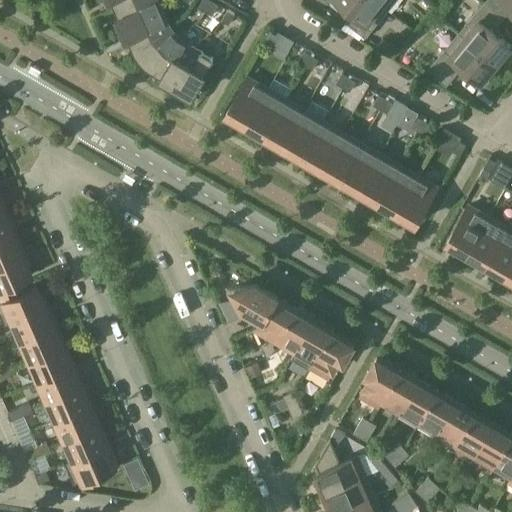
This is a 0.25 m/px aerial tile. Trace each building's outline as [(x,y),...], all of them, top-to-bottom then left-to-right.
[(117,16),(122,28),(162,11),(157,0),(132,0),(115,8),(119,16),(117,16)] [(202,0),(198,7),(205,11),(211,0),(210,0),(202,0)] [(211,0),(205,11),(212,15),(218,4),(211,0)] [(365,37),(388,10),(375,0),(338,0),(353,12),(346,22),(365,37)] [(375,0),(388,10),(395,0),(375,0)] [(511,0),(484,0),(483,2),(502,19),(511,8),(511,0)] [(492,30),(502,19),(483,2),(473,13),(458,32),(499,66),(511,52),(508,50),(511,45),(492,30)] [(222,20),(229,24),(235,13),(228,9),(222,20)] [(131,47),(131,48),(150,40),(168,24),(162,11),(122,28),(128,40),(129,39),(132,46),(131,47)] [(163,56),(178,38),(170,27),(168,24),(150,40),(131,48),(133,51),(135,55),(137,58),(139,61),(141,63),(144,66),(147,69),(150,71),(153,73),(163,56)] [(269,30),(264,41),(270,45),(276,34),(269,30)] [(488,80),(499,66),(458,32),(457,32),(463,37),(449,54),(444,49),(427,71),(445,86),(462,66),(481,82),(485,77),(488,80)] [(155,72),(172,83),(193,47),(178,38),(163,56),(153,73),(154,73),(155,72)] [(179,89),(191,97),(213,59),(193,47),(172,83),(180,88),(179,89)] [(305,51),(299,61),(306,65),(312,55),(305,51)] [(312,55),(306,65),(312,69),(318,59),(312,55)] [(342,72),(336,83),(343,87),(349,76),(342,72)] [(349,76),(343,87),(350,91),(356,80),(349,76)] [(245,126),(267,88),(247,77),(227,112),(235,117),(234,119),(245,126)] [(265,135),(286,99),(267,88),(245,126),(256,132),(258,130),(265,135)] [(379,94),(373,104),(380,108),(386,98),(379,94)] [(386,98),(380,108),(387,112),(393,102),(386,98)] [(283,148),(304,110),(286,99),(265,135),(272,139),(271,141),(283,148)] [(303,156),(323,121),(304,110),(283,148),(294,154),(295,152),(303,156)] [(417,116),(411,126),(418,130),(424,119),(417,116)] [(424,119),(418,130),(425,134),(431,123),(424,119)] [(320,169),(342,132),(323,121),(303,156),(310,161),(309,163),(320,169)] [(340,178),(360,142),(342,132),(320,169),(331,176),(332,174),(340,178)] [(459,140),(453,150),(460,154),(466,144),(459,140)] [(357,191),(379,153),(360,142),(340,178),(347,182),(346,184),(357,191)] [(377,200),(398,164),(379,153),(357,191),(369,197),(370,195),(377,200)] [(489,157),(483,168),(490,172),(496,161),(489,157)] [(395,213),(417,175),(398,164),(377,200),(385,204),(384,206),(395,213)] [(407,217),(416,222),(436,186),(417,175),(395,213),(406,219),(407,217)] [(455,248),(466,254),(488,216),(468,205),(448,241),(456,246),(455,248)] [(11,223),(7,212),(0,215),(0,238),(12,233),(8,224),(11,223)] [(486,263),(510,221),(509,220),(505,226),(488,216),(466,254),(478,261),(479,259),(486,263)] [(511,222),(510,221),(486,263),(494,267),(493,269),(504,276),(511,261),(511,222)] [(12,233),(0,238),(0,262),(24,252),(19,242),(17,243),(12,233)] [(28,262),(24,252),(0,262),(0,297),(1,299),(0,299),(0,301),(17,294),(17,292),(12,282),(30,274),(25,264),(28,262)] [(247,307),(257,330),(277,296),(256,284),(235,286),(244,306),(247,307)] [(17,294),(0,301),(0,317),(3,324),(47,304),(42,294),(39,295),(35,285),(17,292),(17,294)] [(277,338),(294,309),(287,304),(288,302),(277,296),(257,330),(262,342),(260,343),(267,357),(274,345),(277,338)] [(52,315),(47,304),(3,324),(10,321),(19,340),(53,325),(49,316),(52,315)] [(232,308),(222,312),(226,321),(235,316),(232,308)] [(302,313),(294,309),(277,338),(296,349),(314,317),(303,311),(302,313)] [(296,349),(291,357),(309,368),(311,366),(332,330),(324,326),(325,324),(314,317),(296,349)] [(53,325),(19,340),(27,360),(64,344),(60,334),(57,335),(53,325)] [(340,335),(332,330),(311,366),(329,377),(340,359),(344,361),(354,343),(350,341),(351,339),(341,333),(340,335)] [(69,354),(64,344),(27,360),(36,380),(70,365),(66,356),(69,354)] [(360,394),(378,405),(399,369),(391,365),(393,363),(382,357),(381,359),(377,356),(367,374),(371,376),(360,394)] [(262,372),(257,361),(244,367),(249,378),(262,372)] [(11,362),(0,366),(4,376),(15,371),(11,362)] [(70,365),(36,380),(45,400),(82,384),(77,373),(74,375),(70,365)] [(407,374),(399,369),(378,405),(379,406),(383,399),(401,410),(419,378),(408,372),(407,374)] [(430,384),(419,378),(401,410),(420,420),(437,391),(429,386),(430,384)] [(86,394),(82,384),(45,400),(53,420),(87,405),(83,395),(86,394)] [(283,395),(288,406),(298,401),(293,390),(283,395)] [(444,395),(437,391),(420,420),(438,431),(456,400),(446,393),(444,395)] [(453,448),(474,412),(466,408),(467,406),(456,400),(438,431),(456,442),(453,448)] [(298,401),(288,406),(293,417),(303,413),(298,401)] [(32,411),(28,402),(17,407),(21,416),(32,411)] [(53,420),(62,439),(99,423),(94,413),(91,414),(87,405),(53,420)] [(21,416),(17,407),(6,411),(10,420),(21,416)] [(482,417),(474,412),(453,448),(472,459),(494,421),(483,415),(482,417)] [(354,433),(360,436),(370,420),(363,416),(354,433)] [(377,424),(370,420),(360,436),(367,440),(377,424)] [(505,427),(494,421),(472,459),(491,470),(511,434),(503,430),(505,427)] [(103,433),(99,423),(62,439),(70,458),(63,462),(104,444),(100,435),(103,433)] [(330,438),(316,463),(323,480),(321,481),(326,492),(366,475),(357,455),(341,462),(334,447),(336,444),(346,434),(339,430),(337,429),(336,428),(330,438)] [(511,474),(509,480),(510,481),(511,476),(511,434),(491,470),(492,470),(495,464),(511,473),(511,474)] [(35,446),(39,455),(50,450),(46,441),(35,446)] [(390,460),(404,447),(399,441),(385,453),(390,460)] [(109,454),(104,444),(63,462),(72,483),(79,480),(82,485),(100,477),(98,472),(116,464),(112,452),(109,454)] [(24,451),(28,460),(39,455),(35,446),(24,451)] [(409,453),(404,447),(390,460),(395,466),(409,453)] [(367,454),(379,469),(386,464),(373,449),(367,454)] [(398,478),(386,464),(379,469),(392,483),(398,478)] [(49,478),(45,469),(34,474),(38,483),(49,478)] [(333,503),(337,511),(374,495),(366,475),(326,492),(331,504),(333,503)] [(416,490),(422,495),(435,481),(429,476),(416,490)] [(422,495),(428,501),(440,486),(435,481),(422,495)] [(393,501),(397,508),(413,498),(409,491),(393,501)] [(381,511),(374,495),(337,511),(381,511)] [(406,511),(418,505),(413,498),(397,508),(399,511),(406,511)] [(457,511),(466,511),(471,504),(464,500),(457,511)]
